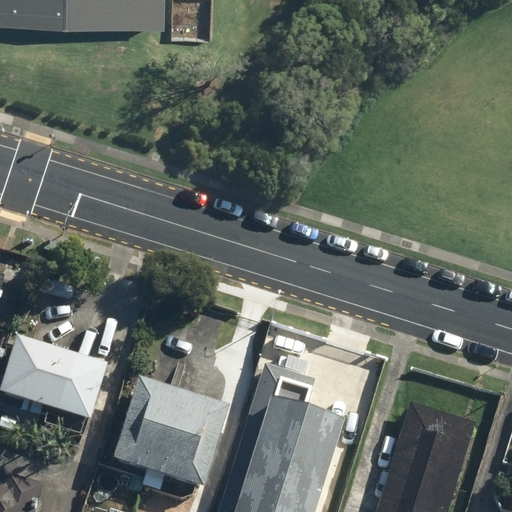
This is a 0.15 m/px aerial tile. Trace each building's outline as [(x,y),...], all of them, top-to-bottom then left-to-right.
[(0,0),(0,11),(157,14),(157,0),(0,0)] [(96,380),(3,348),(0,356),(0,405),(79,432),(96,380)] [(317,391),(257,371),(209,511),(318,511),(344,435),(306,422),(317,391)] [(227,419),(127,387),(100,468),(200,501),(227,419)] [(449,511),(475,432),(404,410),(372,511),(449,511)] [(0,511),(29,511),(35,493),(0,482),(0,511)]
